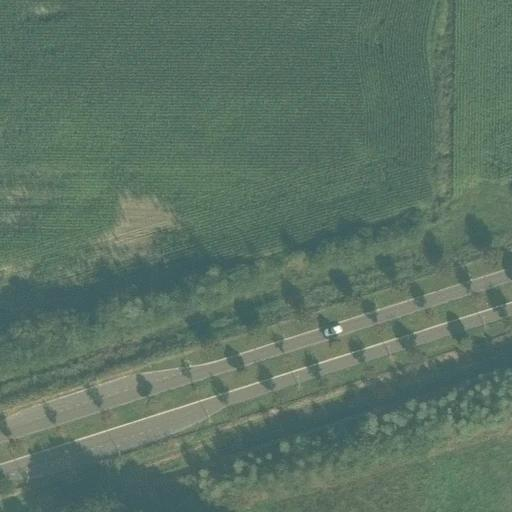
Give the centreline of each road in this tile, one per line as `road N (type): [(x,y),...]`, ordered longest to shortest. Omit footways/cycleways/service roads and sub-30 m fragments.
road 1 (tertiary): [(511,273),(0,435)]
road 2 (tertiary): [(0,471),(511,309)]
